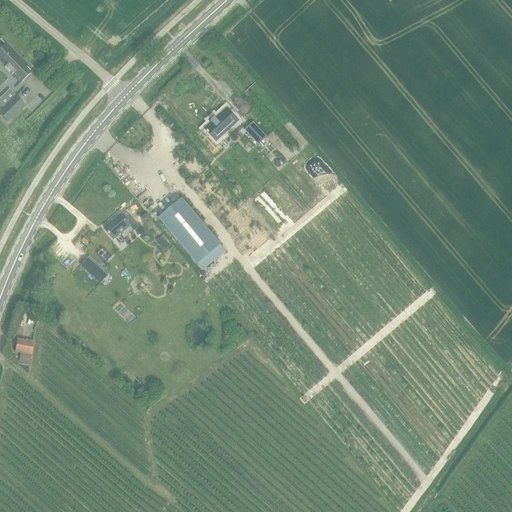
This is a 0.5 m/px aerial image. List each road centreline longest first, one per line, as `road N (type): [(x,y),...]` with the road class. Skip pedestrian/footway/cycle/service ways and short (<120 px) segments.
road 1 (secondary): [(0,300),(45,201),(125,95)]
road 2 (unclassified): [(125,95),(16,0)]
road 3 (secondary): [(125,95),(227,0)]
